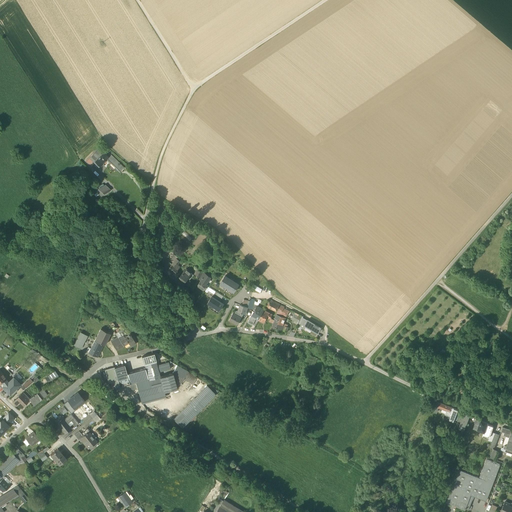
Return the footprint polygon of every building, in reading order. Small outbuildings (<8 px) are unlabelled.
[(95,161),(99,165),(106,158),(108,156),(100,148),(95,152),(99,157),(95,161)] [(86,161),(90,165),(95,161),(99,157),(95,152),(86,161)] [(108,160),(119,171),(124,167),(113,156),(108,160)] [(99,191),(101,195),(109,190),(107,186),(99,191)] [(168,268),(174,273),(180,265),(178,264),(175,261),(174,261),(168,268)] [(194,274),(200,277),(203,271),(197,268),(194,274)] [(179,277),(184,281),(188,277),(191,273),(190,273),(185,269),(179,277)] [(201,279),(206,282),(209,278),(210,276),(203,271),(200,277),(202,278),(201,279)] [(220,282),(227,287),(232,279),(225,275),(220,282)] [(204,289),(205,287),(208,284),(206,282),(201,279),(197,284),(204,289)] [(227,287),(234,291),(239,283),(232,279),(227,287)] [(216,290),(213,295),(220,300),(223,295),(216,290)] [(208,301),(220,309),(224,302),(220,300),(213,295),(212,295),(208,301)] [(267,304),(277,310),(280,304),(270,299),(267,304)] [(276,314),(277,314),(282,316),(283,314),(286,315),(289,310),(284,307),(284,306),(281,304),(278,311),(276,314)] [(258,305),(257,305),(255,308),(254,310),(261,314),(262,312),(264,309),(258,305)] [(264,322),(267,316),(269,312),(264,309),(262,312),(261,314),(259,316),(260,316),(259,319),(264,322)] [(259,316),(261,314),(254,310),(251,315),(247,321),(252,324),(256,318),(259,319),(260,316),(259,316)] [(229,320),(237,324),(239,320),(241,317),(241,316),(235,313),(233,312),(229,320)] [(277,314),(275,318),(279,320),(278,322),(282,324),(285,317),(282,316),(277,314)] [(299,325),(304,328),(306,325),(304,324),(307,319),(302,317),(299,325)] [(281,329),(282,324),(278,322),(279,320),(275,318),(272,325),(281,329)] [(312,329),(318,332),(321,327),(307,319),(304,324),(306,325),(312,329)] [(123,345),(128,342),(133,339),(129,332),(125,335),(124,333),(125,332),(125,331),(124,332),(122,328),(121,329),(119,327),(117,329),(118,331),(115,333),(118,337),(123,345)] [(104,345),(105,345),(110,334),(100,329),(95,340),(102,344),(104,345)] [(73,345),(81,349),(87,336),(80,332),(73,345)] [(123,346),(123,345),(118,337),(111,341),(116,350),(123,346)] [(89,352),(96,356),(102,344),(95,340),(91,348),(89,352)] [(102,344),(96,356),(98,357),(104,345),(102,344)] [(144,365),(144,364),(156,361),(155,357),(154,354),(154,353),(141,356),(144,365)] [(309,364),(311,365),(312,362),(315,363),(317,358),(312,356),(309,364)] [(156,361),(144,364),(144,365),(145,368),(148,380),(160,377),(159,372),(157,365),(156,361)] [(169,365),(168,362),(157,365),(159,372),(170,369),(169,365)] [(114,368),(117,380),(118,380),(121,379),(128,377),(127,374),(127,373),(124,365),(114,368)] [(188,372),(178,366),(173,373),(184,379),(188,372)] [(114,367),(105,369),(108,383),(113,382),(114,386),(119,385),(118,380),(117,380),(114,368),(114,367)] [(127,374),(128,377),(130,385),(136,383),(148,380),(145,368),(127,373),(127,374)] [(57,374),(54,372),(47,376),(48,377),(51,381),(58,376),(57,374)] [(197,377),(188,372),(184,379),(192,385),(197,377)] [(3,387),(9,394),(16,388),(20,384),(17,381),(22,377),(18,373),(8,382),(6,379),(2,382),(4,385),(2,387),(3,387)] [(164,392),(176,388),(173,373),(160,377),(164,391),(164,392)] [(184,379),(173,373),(176,388),(184,379)] [(35,375),(30,379),(33,382),(34,384),(39,380),(35,375)] [(123,386),(130,385),(128,377),(121,379),(123,386)] [(148,380),(136,383),(137,389),(140,398),(164,391),(160,377),(148,380)] [(23,385),(26,388),(33,382),(30,379),(23,385)] [(207,385),(194,398),(203,407),(216,394),(207,385)] [(188,387),(161,414),(166,418),(192,391),(188,387)] [(9,394),(11,397),(18,390),(16,388),(9,394)] [(39,392),(43,398),(47,395),(42,389),(39,392)] [(164,392),(164,391),(140,398),(141,403),(165,396),(164,392)] [(18,404),(22,408),(29,400),(33,406),(38,402),(35,398),(35,399),(33,396),(29,399),(23,392),(13,402),(16,406),(18,404)] [(35,398),(38,402),(43,398),(39,392),(35,395),(35,394),(33,396),(35,399),(35,398)] [(78,393),(68,400),(74,409),(75,408),(84,401),(78,393)] [(182,428),(203,407),(194,398),(173,419),(182,428)] [(436,412),(437,409),(438,407),(439,403),(440,402),(433,399),(432,401),(431,406),(430,410),(436,412)] [(68,400),(63,404),(71,414),(76,410),(75,408),(74,409),(68,400)] [(438,407),(446,411),(451,413),(450,416),(449,419),(453,421),(454,419),(457,412),(458,410),(453,408),(440,402),(439,403),(438,407)] [(67,411),(64,407),(59,410),(63,415),(67,411)] [(8,413),(3,418),(8,423),(9,423),(13,418),(8,413)] [(464,413),(463,414),(460,422),(458,427),(462,429),(463,429),(469,415),(468,415),(468,414),(465,413),(465,414),(464,413)] [(75,426),(78,423),(71,414),(67,417),(71,421),(73,424),(75,426)] [(473,428),(484,432),(487,424),(487,422),(476,418),(474,422),(475,423),(473,428)] [(0,434),(8,426),(7,424),(2,420),(0,421),(0,434)] [(69,427),(67,424),(63,420),(57,425),(64,434),(71,429),(69,427)] [(493,426),(487,424),(484,432),(483,435),(489,437),(490,433),(491,433),(491,432),(493,426)] [(511,454),(511,453),(511,430),(508,429),(507,433),(504,433),(503,435),(509,437),(505,451),(506,452),(507,452),(511,454)] [(74,435),(78,440),(80,439),(80,438),(83,436),(81,434),(79,431),(74,435)] [(29,442),(32,445),(36,442),(37,442),(40,439),(33,432),(33,433),(30,436),(30,435),(26,439),(29,443),(29,442)] [(88,449),(89,448),(93,445),(96,442),(88,432),(83,436),(80,438),(80,439),(85,444),(84,444),(88,449)] [(490,445),(495,446),(499,434),(495,433),(490,445)] [(15,451),(21,457),(23,456),(17,449),(15,451)] [(51,455),(55,460),(62,454),(57,449),(55,451),(51,455)] [(13,450),(11,452),(19,460),(21,463),(21,464),(24,462),(21,457),(15,451),(13,450)] [(15,464),(19,460),(11,452),(10,452),(0,462),(0,475),(1,477),(2,476),(6,474),(15,464)] [(66,459),(62,454),(55,460),(59,465),(63,461),(66,459)] [(446,502),(465,510),(468,501),(471,502),(473,496),(486,501),(498,470),(499,465),(499,464),(484,458),(478,474),(459,467),(446,502)] [(2,476),(1,477),(2,479),(8,485),(11,482),(6,477),(2,476)] [(2,479),(0,482),(1,483),(0,484),(0,489),(3,492),(9,488),(9,486),(8,485),(2,479)] [(221,493),(219,498),(223,501),(224,500),(230,491),(224,488),(221,493)] [(21,490),(16,493),(17,494),(18,495),(24,503),(28,499),(21,490)] [(0,504),(12,497),(9,492),(0,497),(0,504)] [(123,504),(125,508),(132,503),(125,492),(117,498),(118,498),(120,500),(120,501),(121,503),(122,503),(123,502),(124,503),(123,504)] [(0,504),(0,506),(0,507),(18,495),(17,494),(12,497),(0,504)] [(220,506),(223,501),(219,498),(211,511),(212,511),(215,511),(220,505),(220,506)] [(223,501),(220,506),(230,511),(243,511),(224,500),(223,501)] [(511,511),(511,506),(509,505),(509,504),(505,502),(499,511),(511,511)]
